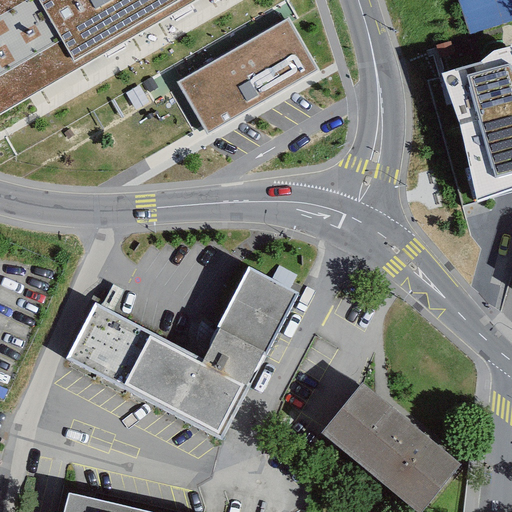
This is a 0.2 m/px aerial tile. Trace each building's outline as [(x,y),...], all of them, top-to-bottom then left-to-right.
[(0,0),(0,115),(193,0),(0,0)] [(511,0),(453,0),(462,26),(511,9),(511,0)] [(300,13),(179,78),(212,140),(333,75),(300,13)] [(511,61),(437,86),(479,216),(511,205),(511,61)] [(301,295),(243,264),(195,354),(101,304),(71,359),(223,440),(301,295)] [(425,511),(464,465),(364,381),(323,430),(420,511),(425,511)] [(132,511),(63,494),(58,511),(132,511)]
